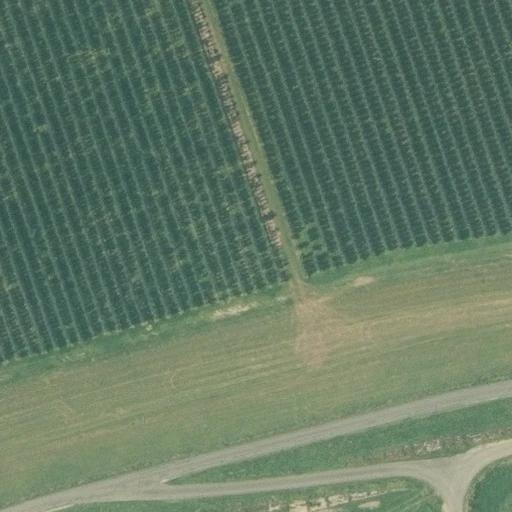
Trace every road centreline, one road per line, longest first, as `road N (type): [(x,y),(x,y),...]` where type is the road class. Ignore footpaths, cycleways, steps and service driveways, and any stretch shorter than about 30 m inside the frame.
road 1 (unclassified): [(511,391),(108,487)]
road 2 (unclassified): [(108,487),(228,490),(445,465)]
